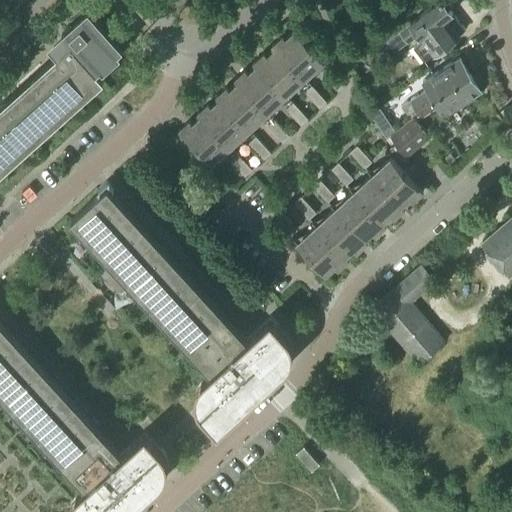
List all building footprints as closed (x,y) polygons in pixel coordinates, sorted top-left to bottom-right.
[(435,56),(462,36),(460,35),(467,30),(455,13),(444,0),(440,0),(411,23),(400,31),(409,43),(415,39),(418,44),(414,48),(425,63),(434,55),(435,56)] [(104,80),(102,77),(128,53),(88,10),(61,35),(73,48),(0,113),(0,166),(100,77),(102,80),(103,81),(104,80)] [(325,61),(297,30),(287,39),(284,35),(274,44),(305,78),(325,61)] [(351,54),(360,46),(354,40),(345,48),(351,54)] [(305,78),(274,44),(272,46),(276,49),(268,56),(265,52),(256,61),(287,95),(305,78)] [(411,119),(421,112),(418,108),(471,74),(461,57),(424,81),(429,89),(403,105),(411,119)] [(287,95),(256,61),(254,63),(257,66),(250,73),(247,69),(237,78),(268,112),(287,95)] [(339,91),(346,85),(331,69),(324,75),(339,91)] [(445,114),(482,91),(471,74),(418,108),(421,112),(411,119),(391,135),(407,155),(431,136),(418,120),(440,106),(445,114)] [(268,112),(237,78),(235,80),(238,83),(231,90),(228,87),(218,95),(250,129),(268,112)] [(320,108),(327,102),(312,86),(306,92),(320,108)] [(250,129),(218,95),(217,97),(220,100),(212,107),(209,104),(200,112),(231,146),(250,129)] [(302,125),(308,119),(294,103),(287,109),(302,125)] [(380,109),(371,114),(386,137),(395,132),(380,109)] [(231,146),(200,112),(198,114),(201,117),(194,124),(191,121),(179,131),(183,135),(185,134),(212,164),(231,146)] [(435,113),(427,118),(432,126),(440,121),(435,113)] [(283,142),(290,136),(275,120),(268,126),(283,142)] [(264,159),(271,153),(257,137),(250,143),(264,159)] [(365,168),(372,162),(357,146),(351,152),(365,168)] [(246,176),(253,170),(238,154),(231,160),(246,176)] [(419,188),(391,158),(372,175),(403,210),(405,208),(402,204),(409,198),(413,201),(424,191),(420,187),(419,188)] [(347,185),(353,179),(339,163),(332,169),(347,185)] [(394,218),(403,210),(372,175),(354,193),(385,227),(387,225),(384,221),(391,215),(394,218)] [(328,202),(335,196),(320,180),(313,186),(328,202)] [(198,408),(200,412),(218,430),(287,367),(290,363),(292,359),(293,355),(293,351),(293,347),(292,343),(290,339),(289,337),(288,336),(271,317),(243,342),(105,191),(108,189),(110,188),(108,187),(71,220),(73,222),(74,221),(74,220),(76,218),(214,369),(211,372),(210,371),(207,374),(207,375),(202,380),(201,381),(199,383),(197,387),(196,391),(195,394),(195,398),(196,400),(197,405),(198,408)] [(375,235),(385,227),(354,193),(335,209),(366,244),(368,242),(365,238),(372,232),(375,235)] [(309,219),(316,213),(302,197),(295,203),(309,219)] [(357,252),(366,244),(335,209),(316,226),(348,261),(349,259),(346,255),(353,249),(357,252)] [(291,236),(298,230),(283,214),(276,220),(291,236)] [(511,217),(482,243),(510,276),(511,274),(511,217)] [(338,269),(348,261),(316,226),(297,244),(325,274),(335,266),(338,269)] [(419,362),(444,340),(411,302),(436,280),(422,264),(371,308),(419,362)] [(128,511),(160,483),(163,480),(165,477),(167,473),(168,469),(168,465),(168,461),(167,457),(166,455),(164,452),(163,450),(145,432),(118,457),(0,328),(0,386),(89,484),(85,487),(84,486),(81,489),(82,490),(77,494),(74,498),(72,502),(71,504),(70,508),(70,510),(69,511),(128,511)] [(302,459),(312,471),(316,468),(319,464),(304,446),(296,453),(302,459)]
